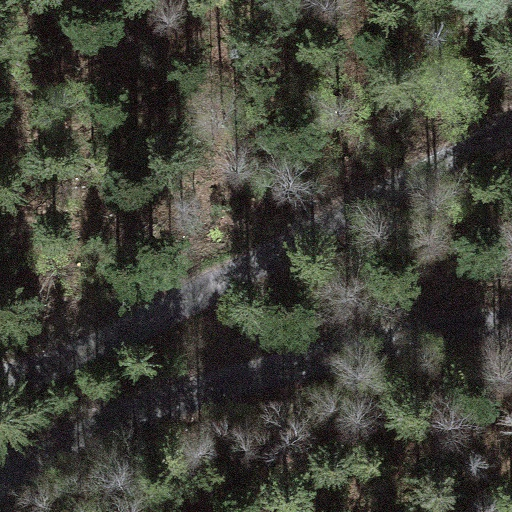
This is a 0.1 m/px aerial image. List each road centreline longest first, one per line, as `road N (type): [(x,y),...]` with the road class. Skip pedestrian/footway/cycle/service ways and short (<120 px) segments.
road 1 (unclassified): [(511,130),(146,321),(0,382)]
road 2 (unclassified): [(0,478),(72,435),(293,370),(511,333)]
